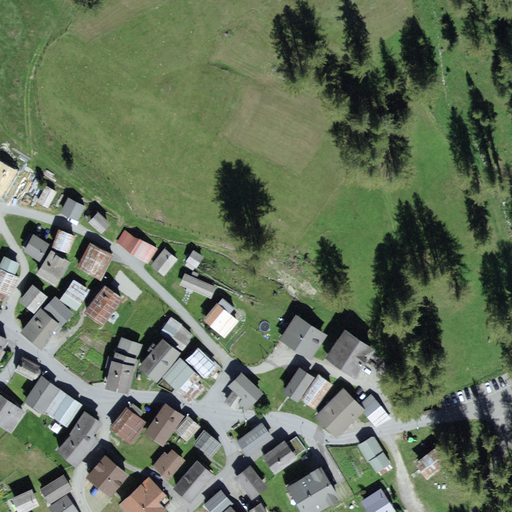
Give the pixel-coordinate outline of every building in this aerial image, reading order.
[(18,171),(0,160),(0,198),(2,199),(18,171)] [(56,192),(45,185),(34,201),(41,205),(46,208),(56,192)] [(86,204),(68,196),(62,213),(79,220),(83,212),(86,204)] [(109,220),(97,210),(88,221),(101,231),(103,228),(109,220)] [(64,230),(58,228),(51,245),(67,252),(75,234),(64,230)] [(146,259),(155,244),(133,230),(124,245),(135,252),(146,259)] [(48,243),(31,234),(27,242),(22,249),(38,259),(48,243)] [(110,252),(86,239),(72,264),(82,269),(97,277),(110,252)] [(160,271),(164,274),(177,258),(163,247),(150,264),(160,271)] [(70,262),(50,250),(36,274),(56,286),(64,272),(70,262)] [(1,256),(0,258),(0,269),(11,274),(14,268),(16,263),(1,256)] [(11,274),(0,269),(0,292),(7,296),(16,277),(11,274)] [(185,274),(182,281),(210,294),(213,287),(185,274)] [(90,287),(74,277),(60,297),(76,308),(83,297),(90,287)] [(124,297),(106,283),(101,289),(84,310),(102,325),(124,297)] [(45,295),(31,285),(18,301),(24,305),(32,312),(45,295)] [(73,311),(54,293),(43,305),(61,323),(67,317),(73,311)] [(234,316),(217,302),(203,319),(225,336),(238,319),(234,316)] [(61,324),(40,306),(20,329),(41,347),(54,331),(61,324)] [(181,326),(170,317),(166,323),(159,332),(170,340),(181,326)] [(323,337),(297,320),(290,329),(283,340),(310,358),(323,337)] [(193,335),(181,326),(170,340),(182,349),(188,341),(193,335)] [(142,338),(123,333),(116,358),(136,363),(137,356),(142,338)] [(372,352),(344,335),(337,345),(329,358),(356,376),(372,352)] [(179,351),(161,336),(137,365),(155,380),(161,372),(179,351)] [(215,364),(197,345),(185,358),(203,376),(209,370),(215,364)] [(116,358),(112,356),(104,384),(128,390),(136,363),(116,358)] [(39,367),(23,358),(20,364),(16,371),(32,380),(33,378),(35,379),(37,378),(40,373),(40,370),(38,369),(39,367)] [(199,377),(179,358),(161,377),(174,389),(181,396),(195,381),(199,377)] [(290,393),(297,398),(311,376),(298,368),(284,389),(290,393)] [(262,391),(241,371),(228,384),(236,392),(250,405),(262,391)] [(330,382),(318,374),(308,389),(300,402),(306,406),(313,410),(330,382)] [(50,382),(41,375),(25,399),(42,410),(58,387),(50,382)] [(195,381),(181,396),(186,401),(191,405),(205,390),(195,381)] [(80,402),(60,388),(44,409),(57,419),(64,423),(80,402)] [(231,391),(229,390),(222,400),(228,403),(234,408),(241,398),(231,391)] [(358,412),(335,391),(316,411),(338,433),(348,423),(358,412)] [(19,406),(0,392),(0,424),(10,431),(24,410),(19,406)] [(392,416),(373,393),(357,406),(367,417),(376,429),(392,416)] [(181,415),(163,403),(161,406),(142,434),(161,446),(181,415)] [(101,421),(83,407),(50,451),(74,469),(92,444),(97,439),(91,435),(101,421)] [(144,419),(127,407),(111,428),(116,432),(128,441),(144,419)] [(199,425),(187,414),(173,429),(179,435),(185,440),(199,425)] [(268,433),(257,419),(232,437),(237,445),(242,451),(268,433)] [(221,443),(203,430),(192,443),(199,449),(210,457),(221,443)] [(282,444),(280,441),(272,447),(259,458),(271,474),(303,449),(293,436),(288,440),(282,444)] [(375,438),(358,448),(373,476),(390,466),(382,451),(375,438)] [(183,459),(168,446),(151,464),(166,478),(183,459)] [(437,449),(419,463),(423,468),(428,473),(445,460),(437,449)] [(128,472),(105,454),(98,462),(86,478),(108,496),(128,472)] [(213,475),(197,460),(173,487),(189,501),(213,475)] [(328,478),(318,463),(283,486),(299,511),(310,511),(338,494),(328,478)] [(265,486),(248,465),(233,477),(250,498),(265,486)] [(72,489),(63,474),(38,489),(42,495),(47,504),(72,489)] [(162,493),(147,476),(116,503),(123,511),(158,511),(164,508),(155,498),(162,493)] [(32,498),(28,489),(7,498),(13,511),(18,511),(35,505),(32,498)] [(218,511),(231,502),(222,490),(205,504),(210,511),(218,511)] [(370,511),(391,511),(393,511),(381,492),(364,502),(370,511)] [(75,511),(71,506),(63,496),(48,507),(51,511),(75,511)] [(267,511),(260,501),(246,510),(246,511),(267,511)]
